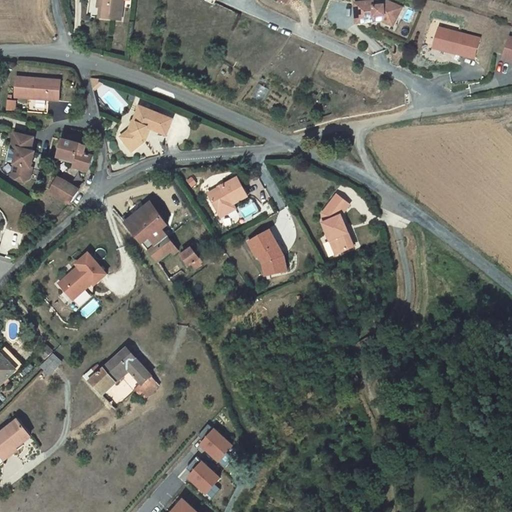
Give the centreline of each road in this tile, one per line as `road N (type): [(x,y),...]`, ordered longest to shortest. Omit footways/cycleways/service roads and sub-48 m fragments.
road 1 (track): [(93,197),(204,339),(261,482)]
road 2 (residential): [(437,112),(427,90),(412,81),(239,0)]
road 3 (unclassified): [(76,57),(289,143)]
road 4 (unclassified): [(289,143),(156,163),(97,192)]
road 5 (unclassified): [(377,185),(511,294)]
road 6 (unclassified): [(97,192),(0,293)]
road 7 (unclassified): [(76,57),(102,165),(97,192)]
